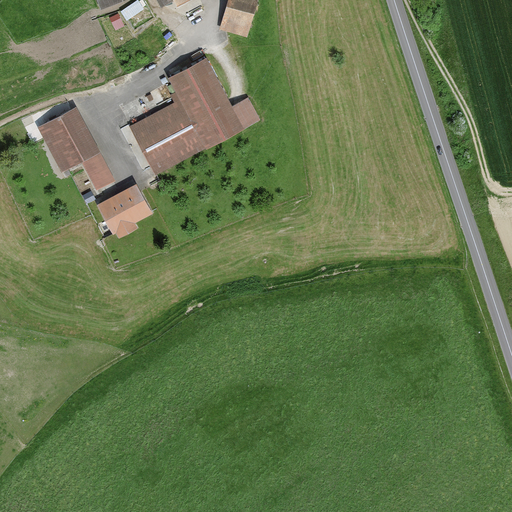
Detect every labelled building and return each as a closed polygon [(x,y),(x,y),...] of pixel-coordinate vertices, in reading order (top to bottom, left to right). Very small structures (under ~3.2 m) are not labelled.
[(124,2),(123,0),(93,0),(99,12),(124,2)] [(255,1),(252,0),(227,0),(219,30),(244,37),(255,1)] [(119,12),(110,16),(116,29),(125,25),(119,12)] [(230,105),(205,56),(163,78),(177,104),(130,128),(154,174),(260,120),(247,96),(230,105)] [(114,181),(73,107),(35,128),(60,172),(79,162),(95,192),(114,181)] [(148,214),(133,185),(95,205),(111,235),(115,233),(118,239),(138,229),(134,221),(148,214)]
